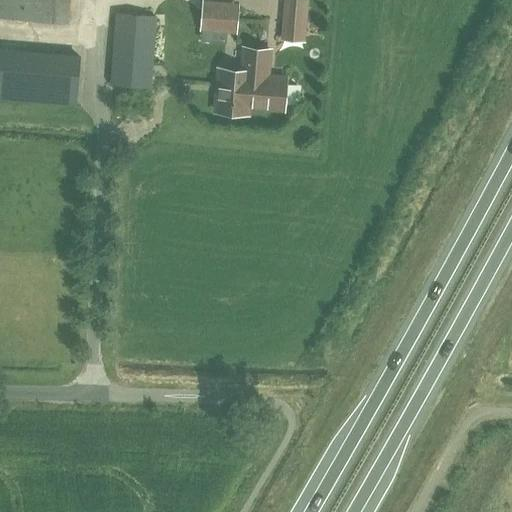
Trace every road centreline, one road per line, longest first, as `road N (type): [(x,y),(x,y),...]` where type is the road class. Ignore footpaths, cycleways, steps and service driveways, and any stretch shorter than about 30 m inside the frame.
road 1 (trunk): [(511,148),(315,511)]
road 2 (trunk): [(352,511),(511,227)]
road 3 (unclassified): [(184,396),(0,393)]
